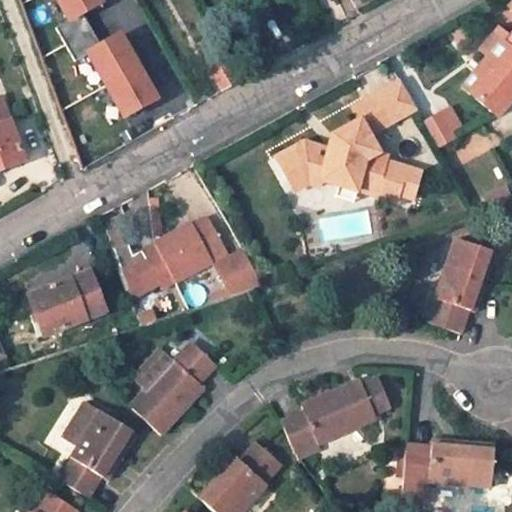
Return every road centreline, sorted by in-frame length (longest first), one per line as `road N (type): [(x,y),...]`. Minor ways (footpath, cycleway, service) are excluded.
road 1 (unclassified): [(0,243),(434,0)]
road 2 (residential): [(487,380),(399,354),(344,351),(281,370),(136,511)]
